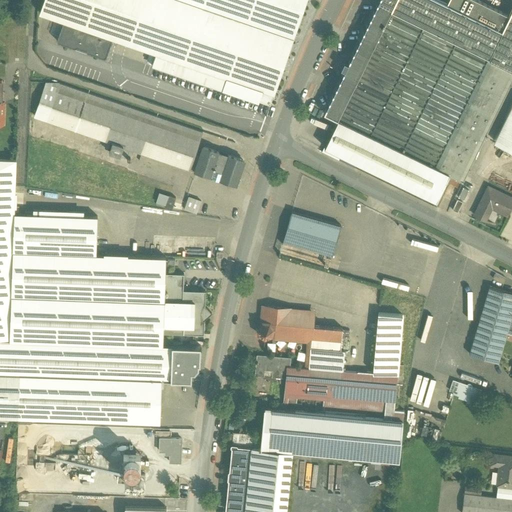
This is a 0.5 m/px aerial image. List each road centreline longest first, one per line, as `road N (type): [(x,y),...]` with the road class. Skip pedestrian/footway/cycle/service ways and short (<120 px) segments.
road 1 (residential): [(205,511),(242,242),(276,138)]
road 2 (residential): [(276,138),(511,256)]
road 3 (residential): [(276,138),(330,0)]
